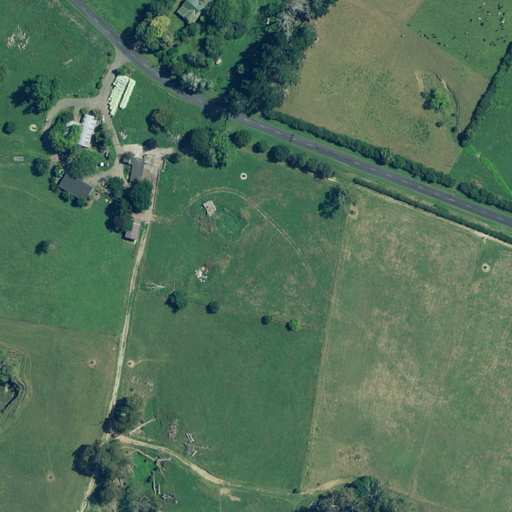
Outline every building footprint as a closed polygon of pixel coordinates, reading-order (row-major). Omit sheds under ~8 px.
[(214,0),(188,0),(178,12),(193,25),(214,0)] [(98,119),(84,114),(75,143),(89,147),(98,119)] [(76,122),(67,120),(63,138),(72,141),(76,122)] [(149,160),(145,160),(125,158),(124,162),(128,163),(128,165),(132,165),(131,176),(127,175),(126,180),(131,180),(131,183),(143,184),(144,164),(148,165),(149,160)] [(62,180),(60,178),(53,182),(55,186),(57,185),(85,202),(93,189),(66,173),(62,180)] [(211,200),(203,204),(207,215),(216,211),(211,200)] [(142,220),(130,217),(126,238),(137,240),(142,220)]
